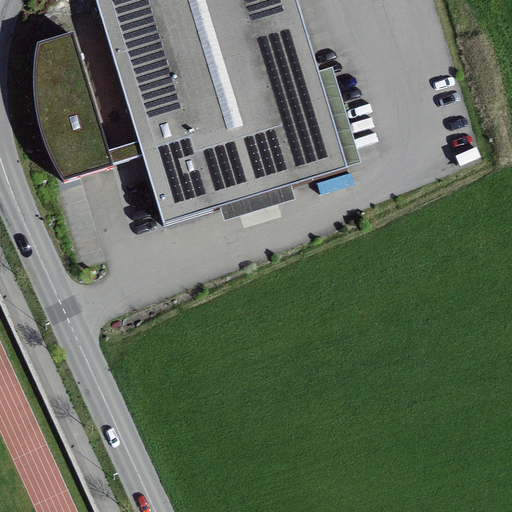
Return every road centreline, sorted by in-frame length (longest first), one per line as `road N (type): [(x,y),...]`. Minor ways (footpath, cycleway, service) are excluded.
road 1 (unknown): [(60,309),(261,232),(382,171),(420,126),(394,0)]
road 2 (primary): [(153,511),(0,168)]
